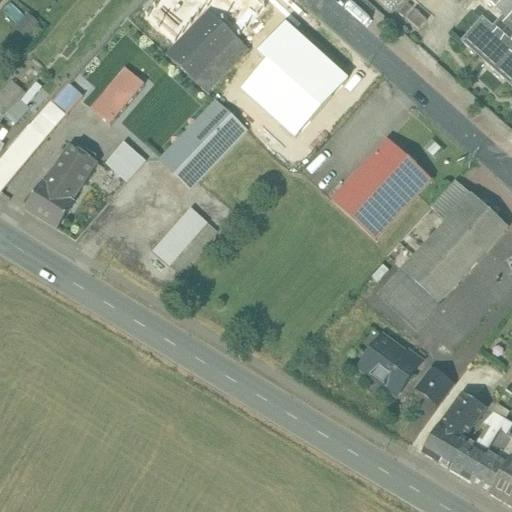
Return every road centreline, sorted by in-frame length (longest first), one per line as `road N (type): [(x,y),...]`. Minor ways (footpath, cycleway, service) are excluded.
road 1 (secondary): [(456,511),(0,233)]
road 2 (residential): [(319,0),(511,160)]
